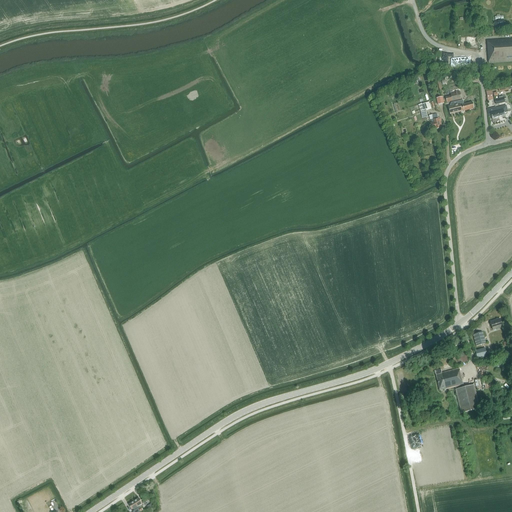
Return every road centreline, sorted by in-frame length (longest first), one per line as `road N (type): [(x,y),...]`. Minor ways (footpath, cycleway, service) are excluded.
road 1 (tertiary): [(91,511),(246,409),(386,364)]
road 2 (unclassified): [(460,323),(444,176),(459,156),(488,144)]
road 3 (unclassified): [(488,144),(479,57),(429,40),(412,0)]
road 4 (unclassified): [(418,511),(386,364)]
